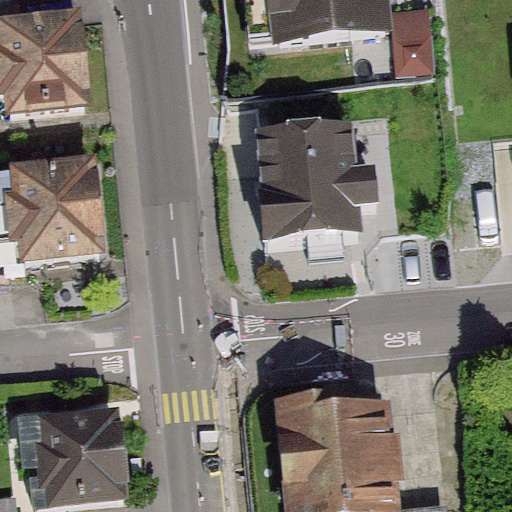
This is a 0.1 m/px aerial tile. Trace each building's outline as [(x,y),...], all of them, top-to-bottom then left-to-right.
[(256,0),(261,66),(369,58),(364,0),(256,0)] [(18,11),(0,12),(0,140),(86,133),(77,35),(21,40),(18,11)] [(372,152),(254,162),(262,264),(380,254),(372,152)] [(91,183),(0,191),(0,288),(100,279),(91,183)] [(393,511),(386,433),(285,442),(290,511),(393,511)] [(118,511),(112,435),(0,444),(6,511),(118,511)]
